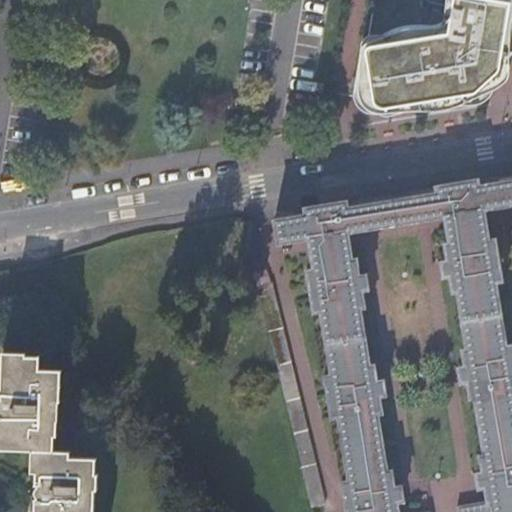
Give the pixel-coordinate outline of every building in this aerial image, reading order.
[(452,0),(446,35),(365,48),(357,98),(368,111),(473,94),(497,71),(509,0),(452,0)] [(511,180),(479,186),(478,180),(437,187),(438,193),(347,208),(346,202),(305,208),(306,215),(275,220),(279,243),(310,238),(312,251),(315,269),(307,270),(314,311),(322,310),(333,374),(325,375),(332,418),(340,416),(350,480),(343,482),(348,511),(429,511),(428,511),(399,511),(396,491),(392,470),(387,471),(378,412),(382,411),(379,387),(375,365),(370,365),(360,306),(365,306),(361,280),(357,258),(352,259),(350,245),(348,231),(445,215),(447,228),(450,243),(445,244),(449,266),(453,291),(457,290),(468,349),(463,350),(467,373),(471,397),(475,396),(485,454),(481,455),(484,476),(488,502),(459,507),(460,511),(511,511),(511,344),(506,346),(495,281),(502,281),(495,239),(489,240),(485,221),(483,209),(511,204),(511,180)] [(242,223),(253,271),(265,268),(254,220),(242,223)] [(257,286),(301,466),(316,463),(272,283),(257,286)] [(60,402),(60,401),(61,387),(61,371),(39,370),(39,356),(24,356),(24,358),(2,357),(1,388),(0,388),(0,449),(35,451),(35,485),(37,485),(37,486),(36,487),(36,488),(35,490),(35,491),(35,493),(35,494),(36,495),(37,497),(37,498),(34,498),(34,499),(34,506),(34,511),(33,511),(94,511),(95,490),(98,490),(98,474),(96,474),(96,458),(70,457),(70,451),(54,451),(55,436),(57,436),(58,420),(58,402),(60,402)]
